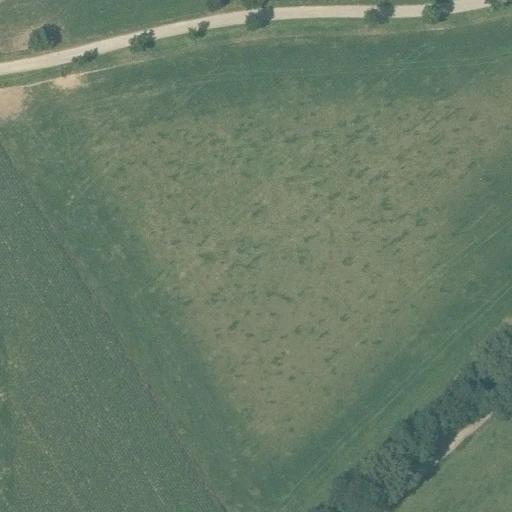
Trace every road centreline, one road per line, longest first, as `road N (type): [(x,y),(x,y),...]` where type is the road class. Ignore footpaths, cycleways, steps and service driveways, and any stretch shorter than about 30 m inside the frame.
road 1 (track): [(0,67),(218,20),(485,0)]
road 2 (unclassified): [(375,511),(511,386)]
